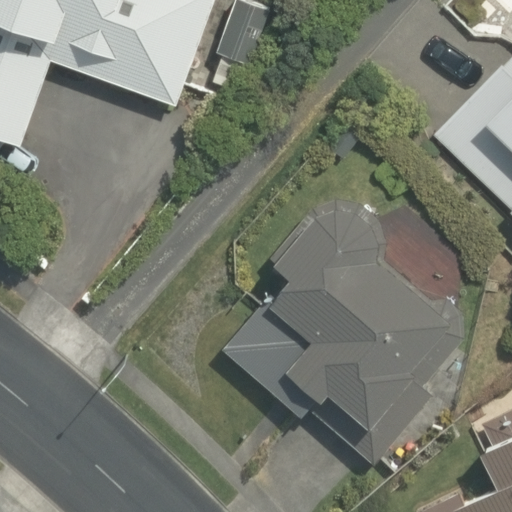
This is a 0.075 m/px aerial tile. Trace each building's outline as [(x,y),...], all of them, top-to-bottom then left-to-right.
[(177,100),(213,0),(0,0),(0,135),(21,143),(53,55),(177,100)] [(251,64),(271,6),(252,0),(234,0),(217,52),(251,64)] [(511,53),(437,134),(511,204),(511,53)] [(347,114),(325,144),(341,157),(364,127),(347,114)] [(291,277),(226,356),(373,470),(480,331),(384,257),(385,253),(387,249),(387,245),(388,241),(388,237),(388,233),(387,230),(386,226),(385,222),(383,218),(381,215),(379,211),(376,209),(373,206),(370,203),(366,201),(363,199),(359,198),(355,197),(351,196),(347,196),(343,196),(339,196),(335,197),(332,198),(328,199),(324,201),(321,203),(318,206),(315,208),(312,211),(310,214),(308,218),(306,222),(304,225),(273,262),(291,277)] [(511,511),(511,409),(477,426),(501,477),(425,511),(511,511)]
